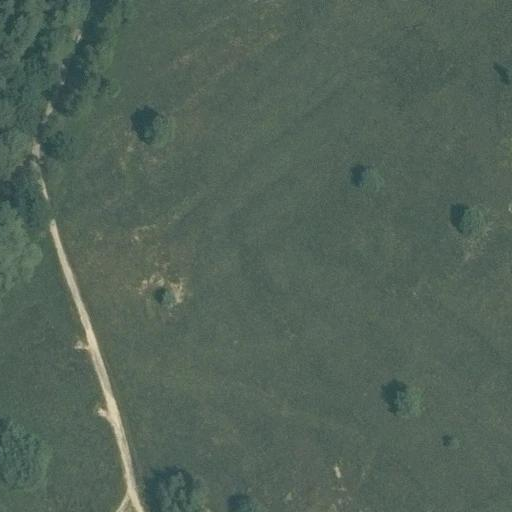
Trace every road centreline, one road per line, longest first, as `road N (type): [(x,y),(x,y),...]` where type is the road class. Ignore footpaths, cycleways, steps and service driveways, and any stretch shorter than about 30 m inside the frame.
road 1 (track): [(138,510),(33,165)]
road 2 (track): [(33,165),(27,114),(47,76),(53,36),(16,0)]
road 3 (track): [(100,0),(33,165)]
